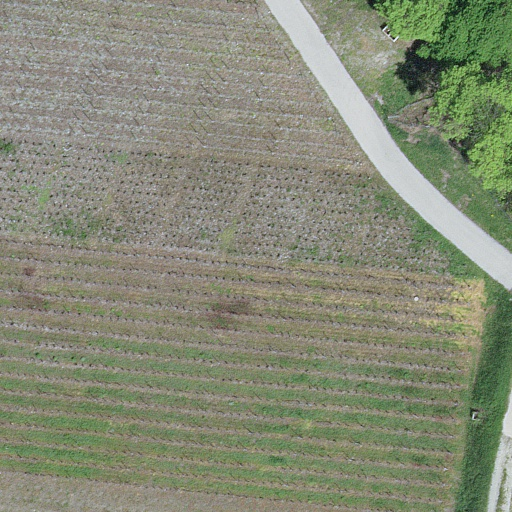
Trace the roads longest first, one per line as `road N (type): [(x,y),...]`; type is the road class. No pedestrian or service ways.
road 1 (track): [(511,279),(397,175),(284,0)]
road 2 (track): [(337,81),(407,68),(511,105)]
